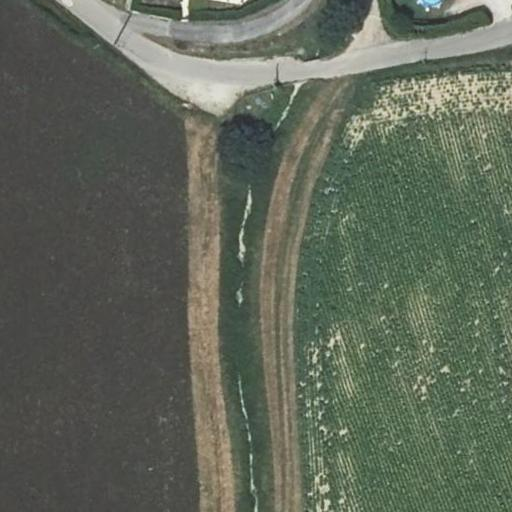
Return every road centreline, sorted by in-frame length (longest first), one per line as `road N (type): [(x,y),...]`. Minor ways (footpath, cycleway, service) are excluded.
road 1 (residential): [(511,34),(335,71),(251,75),(172,64),(72,0)]
road 2 (track): [(220,511),(205,348),(205,123),(214,70)]
